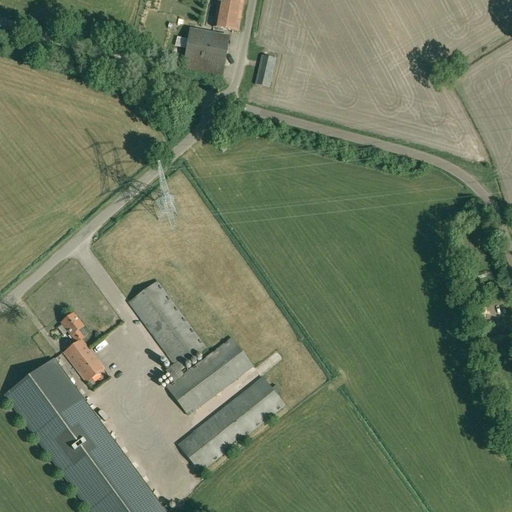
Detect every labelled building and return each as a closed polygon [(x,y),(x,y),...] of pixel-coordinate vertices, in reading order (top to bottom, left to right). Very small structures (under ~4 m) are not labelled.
[(218,0),(213,28),(238,32),(244,0),(218,0)] [(189,37),(183,68),(222,76),(228,45),(189,37)] [(273,88),(282,59),(267,54),(258,83),(273,88)] [(184,367),(182,365),(206,348),(158,281),(129,303),(175,365),(166,371),(174,382),(184,375),(180,370),(184,367)] [(74,314),(62,323),(77,343),(87,335),(82,328),(83,327),(74,314)] [(511,332),(483,340),(486,353),(511,345),(511,332)] [(104,370),(82,340),(63,353),(71,363),(87,383),(104,370)] [(174,382),(167,388),(187,416),(253,368),(233,340),(184,375),(174,382)] [(164,511),(54,360),(5,396),(89,511),(164,511)] [(262,378),(177,445),(200,474),(285,406),(262,378)]
